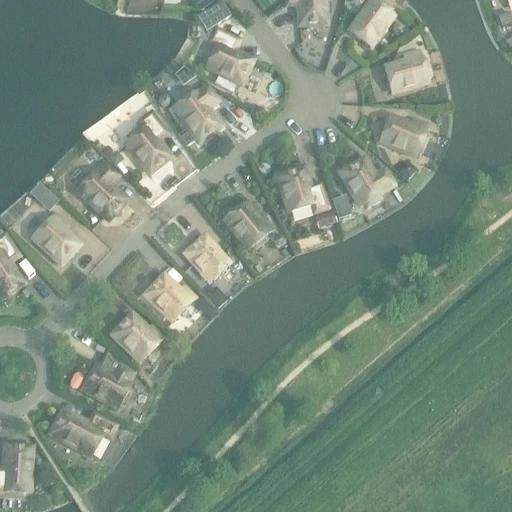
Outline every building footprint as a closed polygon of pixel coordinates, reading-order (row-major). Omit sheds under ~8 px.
[(194,0),(190,3),(198,14),(217,0),(194,0)] [(285,0),(286,8),(298,7),(299,28),(325,27),(324,0),(285,0)] [(371,3),(349,34),(370,50),(393,19),(388,16),(390,12),(378,3),(376,7),(371,3)] [(222,4),(210,12),(219,26),(231,18),(222,4)] [(511,26),(509,17),(498,21),(501,32),(511,28),(511,26)] [(207,68),(206,70),(207,71),(220,77),(216,85),(235,94),(238,86),(240,87),(252,63),(233,54),(239,44),(216,32),(209,45),(217,49),(207,68)] [(384,70),(391,95),(428,85),(426,80),(430,79),(426,64),(422,65),(419,53),(403,57),(405,64),(384,70)] [(179,107),(174,111),(188,131),(178,138),(186,149),(196,142),(198,145),(207,138),(220,130),(207,112),(207,111),(217,104),(207,90),(207,89),(196,96),(196,95),(191,98),(189,95),(176,104),(179,107)] [(159,100),(159,104),(161,108),(166,109),(170,107),(171,102),(168,98),(163,97),(159,100)] [(149,176),(170,160),(157,143),(166,136),(150,116),(139,124),(142,128),(139,130),(127,139),(130,143),(126,146),(149,176)] [(423,140),(428,128),(413,122),(410,128),(390,120),(380,144),(415,159),(417,154),(421,155),(427,141),(423,140)] [(117,153),(108,161),(115,168),(120,163),(120,157),(117,153)] [(367,210),(380,202),(378,199),(383,196),(382,195),(393,188),(384,172),(373,179),(364,163),(341,176),(360,209),(365,206),(367,210)] [(408,165),(400,174),(409,181),(417,173),(408,165)] [(92,179),(89,176),(78,187),(81,190),(77,194),(108,223),(126,204),(110,188),(119,179),(105,166),(96,176),(95,175),(92,179)] [(277,178),(289,215),(312,208),(314,216),(328,211),(320,187),(309,190),(303,171),(277,178)] [(39,185),(31,193),(38,199),(39,200),(47,192),(46,191),(39,185)] [(259,223),(245,206),(224,222),(248,252),(252,249),(255,252),(267,242),(264,239),(274,231),(264,219),(259,223)] [(57,215),(33,241),(60,267),(78,248),(63,233),(69,227),(57,215)] [(334,215),(316,221),(319,232),(337,226),(334,215)] [(0,299),(1,301),(23,286),(9,266),(19,259),(5,238),(0,240),(0,299)] [(275,240),(274,245),(276,249),(281,250),(285,248),(286,243),(284,239),(279,238),(275,240)] [(204,239),(185,257),(210,285),(230,267),(204,239)] [(179,294),(163,279),(145,298),(172,324),(196,300),(184,289),(179,294)] [(216,290),(207,298),(211,302),(218,310),(219,311),(227,303),(226,301),(219,294),(216,290)] [(202,301),(195,308),(200,313),(208,320),(209,322),(216,315),(214,313),(207,306),(202,301)] [(147,334),(131,319),(113,338),(140,364),(164,340),(152,329),(147,334)] [(96,369),(83,393),(117,411),(119,406),(123,408),(130,394),(127,392),(129,387),(128,387),(134,375),(118,367),(114,365),(108,355),(99,371),(96,369)] [(63,414),(50,437),(91,459),(102,437),(109,441),(116,429),(94,417),(88,428),(63,414)] [(3,474),(0,473),(0,499),(8,500),(8,499),(23,500),(23,496),(29,496),(31,450),(5,449),(3,474)]
